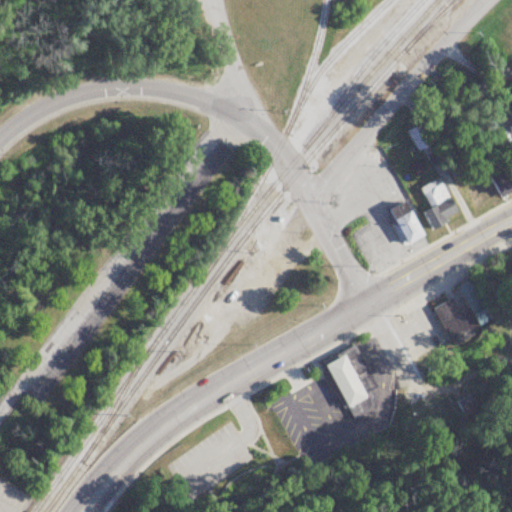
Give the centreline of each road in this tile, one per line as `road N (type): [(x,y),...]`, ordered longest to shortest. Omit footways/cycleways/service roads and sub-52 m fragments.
road 1 (primary): [(83,511),(138,447),(200,401),(511,225)]
road 2 (residential): [(407,384),(288,168),(231,113)]
road 3 (residential): [(306,198),(482,0)]
road 4 (residential): [(231,113),(171,90),(122,87),(49,104),(0,137)]
